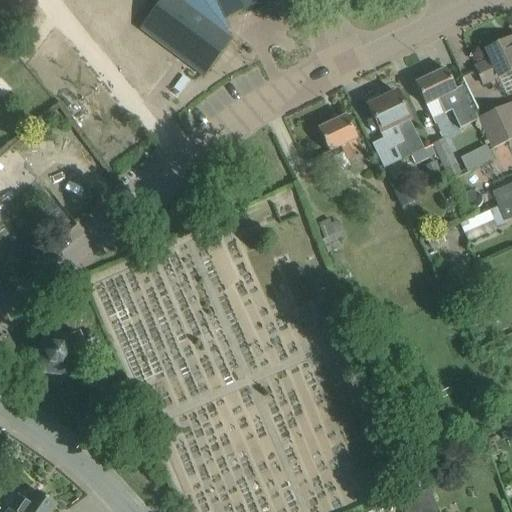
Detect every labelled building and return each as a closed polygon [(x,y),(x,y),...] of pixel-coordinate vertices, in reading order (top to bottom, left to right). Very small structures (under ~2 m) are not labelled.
[(161,0),(139,29),(204,77),(232,40),(224,34),(228,28),(225,20),(267,2),(266,0),(187,0),(183,4),(177,0),(161,0)] [(475,68),(482,84),(498,77),(511,71),(511,73),(511,37),(486,50),(491,60),(475,68)] [(459,127),(470,122),(456,91),(445,69),(415,84),(425,106),(439,99),(445,111),(451,109),(459,127)] [(400,161),(410,156),(414,164),(435,155),(431,146),(424,149),(417,135),(417,136),(409,120),(410,120),(397,92),(367,106),(380,134),(395,126),(403,142),(394,147),(400,161)] [(511,138),(511,114),(507,104),(479,117),(493,147),(511,138)] [(342,146),(348,160),(354,173),(366,167),(360,154),(361,154),(354,140),(356,139),(346,117),(317,130),(328,152),(342,146)] [(475,126),(463,132),(472,148),(483,143),(475,126)] [(432,144),(448,177),(460,172),(445,138),(432,144)] [(466,171),(492,158),(485,144),(459,157),(466,171)] [(441,173),(435,161),(426,165),(431,177),(441,173)] [(273,186),(290,174),(281,163),(265,175),(273,186)] [(388,184),(392,191),(392,192),(398,205),(399,204),(411,199),(401,178),(388,184)] [(511,183),(492,192),(498,207),(511,200),(511,183)] [(511,200),(498,207),(504,221),(511,217),(511,200)] [(498,207),(480,214),(460,224),(468,242),(497,230),(497,228),(506,225),(504,221),(498,207)] [(342,247),(339,239),(344,238),(338,220),(330,223),(328,218),(317,222),(328,252),(342,247)] [(42,374),(46,375),(64,376),(77,358),(77,357),(87,353),(85,347),(87,347),(88,350),(97,346),(96,343),(99,342),(95,333),(92,334),(90,331),(82,335),(83,338),(81,339),(78,334),(68,338),(68,337),(46,336),(33,354),(35,359),(29,362),(34,372),(40,369),(42,374)] [(425,490),(421,511),(436,511),(437,510),(428,488),(425,490)] [(404,511),(421,511),(425,490),(407,496),(404,511)] [(6,511),(51,511),(56,506),(35,492),(28,502),(18,495),(6,511)]
